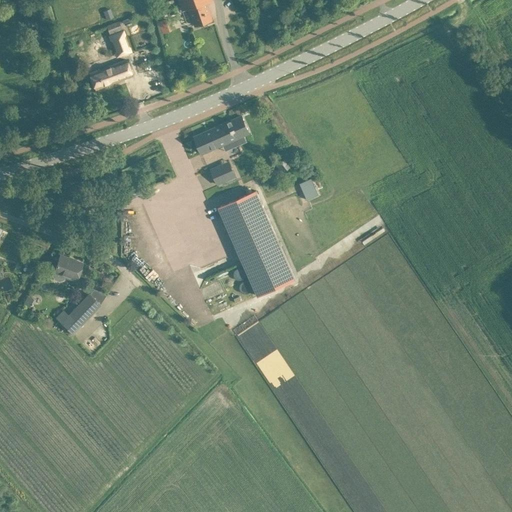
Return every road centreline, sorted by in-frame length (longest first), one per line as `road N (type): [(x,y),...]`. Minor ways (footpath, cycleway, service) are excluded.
road 1 (secondary): [(0,176),(145,130),(416,0)]
road 2 (unknown): [(0,211),(56,230),(118,265),(126,277),(113,306)]
